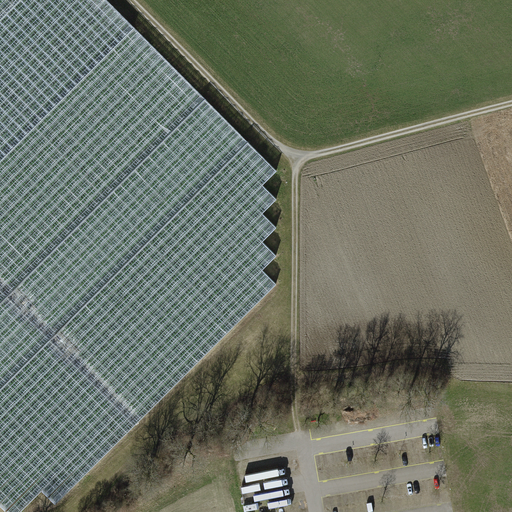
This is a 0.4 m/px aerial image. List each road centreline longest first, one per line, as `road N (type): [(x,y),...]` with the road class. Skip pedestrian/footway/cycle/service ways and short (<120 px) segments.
road 1 (track): [(133,0),(296,160),(511,103)]
road 2 (track): [(296,160),(297,429)]
